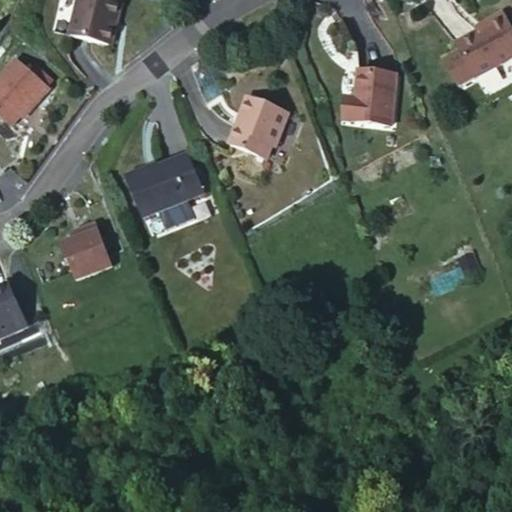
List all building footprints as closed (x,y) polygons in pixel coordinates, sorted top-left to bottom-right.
[(121,1),(117,0),(78,0),(70,36),(111,46),(116,27),(113,27),(115,18),(117,19),(121,1)] [(457,44),(477,79),(511,59),(511,29),(503,14),(486,23),(488,27),(457,44)] [(37,105),(50,90),(17,61),(0,79),(0,116),(12,127),(34,102),(37,105)] [(351,99),(349,122),(392,126),(396,75),(359,72),(356,100),(351,99)] [(270,161),(288,114),(251,100),(241,126),(239,125),(230,146),(270,161)] [(144,218),(204,193),(188,155),(151,171),(150,169),(128,178),(144,218)] [(113,267),(96,223),(78,230),(81,237),(62,244),(76,281),(113,267)] [(0,338),(27,326),(10,286),(0,290),(0,338)]
